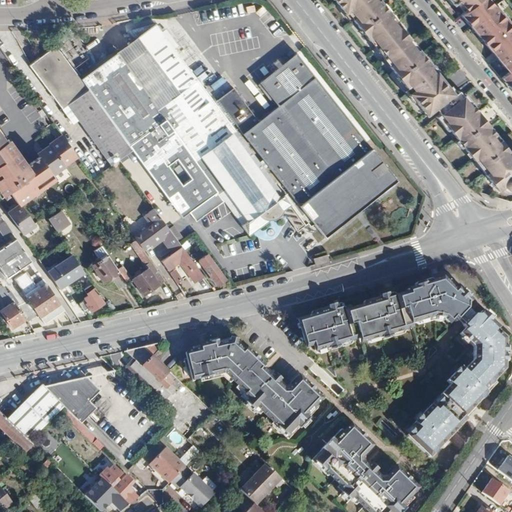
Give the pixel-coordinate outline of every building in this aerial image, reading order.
[(334,0),(343,12),(345,10),(368,40),(371,37),(391,62),(388,65),(409,91),(407,93),(416,103),(419,99),(423,105),(443,89),(440,85),(444,82),(434,71),(432,73),(428,68),(431,65),(417,48),(415,49),(406,39),(408,36),(400,26),(398,27),(388,16),(390,14),(379,0),(334,0)] [(445,0),(451,6),(454,4),(462,12),(476,0),(445,0)] [(492,57),(504,72),(499,76),(511,91),(511,32),(490,6),(489,7),(482,0),(476,0),(462,12),(458,15),(462,22),(467,22),(470,25),(467,27),(476,38),(479,36),(482,40),(481,44),(492,57)] [(147,49),(125,64),(164,119),(241,225),(254,216),(260,223),(280,209),(294,229),(296,231),(299,229),(307,223),(155,23),(131,28),(147,49)] [(93,97),(80,78),(55,45),(48,51),(81,96),(75,100),(79,107),(93,97)] [(81,96),(48,51),(42,55),(75,100),(81,96)] [(164,119),(125,64),(117,52),(80,78),(93,97),(128,145),(164,119)] [(397,181),(296,53),(271,72),(272,73),(269,76),(281,91),(284,88),(290,97),(270,113),(244,80),(217,101),(314,224),(325,238),(397,181)] [(76,110),(79,107),(75,100),(42,55),(29,64),(62,110),(71,104),(76,110)] [(192,71),(199,81),(209,73),(202,63),(192,71)] [(206,84),(216,98),(231,88),(222,74),(206,84)] [(457,90),(435,108),(444,120),(441,123),(454,140),(456,139),(468,154),(471,152),(482,166),(479,168),(492,185),(497,181),(501,184),(503,184),(506,184),(508,182),(510,185),(511,185),(511,158),(510,160),(504,154),(506,152),(497,141),(493,145),(487,138),(492,133),(484,123),(479,127),(475,123),(479,118),(469,106),(467,107),(458,96),(460,95),(457,90)] [(429,112),(423,105),(420,107),(426,115),(429,112)] [(165,132),(140,150),(163,181),(157,185),(172,206),(203,183),(165,132)] [(81,157),(65,135),(53,144),(68,166),(81,157)] [(56,179),(39,156),(25,166),(6,139),(4,141),(0,136),(0,194),(6,190),(19,205),(37,193),(56,179)] [(68,166),(53,144),(46,149),(41,141),(39,148),(39,156),(56,179),(70,168),(68,166)] [(20,205),(8,214),(23,235),(36,227),(20,205)] [(143,250),(160,239),(172,255),(182,248),(154,210),(144,217),(151,227),(134,238),(143,250)] [(60,211),(47,220),(55,232),(68,223),(60,211)] [(80,237),(85,233),(91,241),(95,238),(82,218),(72,225),(80,237)] [(14,238),(0,247),(0,269),(6,278),(18,270),(26,280),(18,286),(44,325),(63,312),(14,238)] [(98,257),(103,250),(97,245),(92,251),(98,257)] [(196,288),(205,281),(182,248),(172,255),(162,263),(169,272),(186,260),(188,262),(187,263),(194,273),(188,277),(196,288)] [(118,272),(106,254),(90,265),(103,283),(118,272)] [(313,265),(329,261),(328,260),(327,254),(311,258),(313,265)] [(71,255),(45,273),(57,290),(83,273),(71,255)] [(208,255),(199,261),(217,287),(226,280),(208,255)] [(122,269),(118,272),(125,282),(130,279),(122,269)] [(148,269),(133,280),(144,296),(159,285),(148,269)] [(456,317),(459,319),(470,307),(469,303),(471,300),(459,289),(456,292),(442,277),(407,287),(408,290),(394,294),(394,297),(389,298),(389,296),(342,308),(341,305),(335,306),(334,303),(326,305),(327,307),(296,315),(304,346),(311,344),(312,350),(315,350),(314,348),(321,345),(322,349),(325,348),(326,350),(356,340),(358,346),(378,339),(379,342),(392,337),(390,335),(396,333),(397,336),(408,333),(406,329),(415,327),(414,325),(420,323),(421,326),(427,324),(429,327),(437,325),(436,322),(445,319),(449,324),(456,317)] [(103,304),(91,286),(83,290),(87,296),(83,298),(84,300),(80,303),(85,310),(89,307),(92,311),(103,304)] [(25,320),(13,303),(0,311),(12,329),(25,320)] [(473,318),(462,329),(464,331),(458,337),(472,350),(472,365),(463,374),(460,371),(446,385),(449,388),(414,426),(416,429),(404,441),(429,463),(449,441),(465,423),(462,420),(467,414),(471,410),(484,396),(481,393),(499,373),(497,341),(488,333),(490,330),(480,316),(477,318),(473,318)] [(295,424),(298,427),(307,418),(304,414),(318,398),(295,378),(283,391),(275,384),(277,381),(272,377),(270,379),(260,370),(262,368),(243,352),(242,354),(233,346),(233,345),(232,345),(230,343),(185,354),(190,379),(219,372),(248,397),(246,399),(255,408),(258,405),(287,432),(295,424)] [(126,351),(137,363),(173,397),(175,399),(177,397),(175,394),(178,391),(172,386),(178,380),(153,356),(160,349),(156,344),(126,351)] [(173,397),(137,363),(132,368),(168,403),(173,397)] [(56,382),(45,389),(64,408),(79,422),(87,415),(80,407),(99,389),(97,387),(88,382),(77,379),(65,379),(56,382)] [(64,408),(45,389),(41,385),(14,413),(12,410),(3,411),(0,413),(30,442),(64,408)] [(197,398),(186,409),(198,420),(208,409),(197,398)] [(30,442),(0,413),(0,428),(26,454),(34,446),(30,442)] [(191,419),(178,432),(187,441),(200,427),(191,419)] [(75,426),(89,442),(93,438),(79,422),(75,426)] [(404,511),(414,502),(411,499),(418,492),(397,473),(387,485),(385,482),(383,484),(377,478),(374,481),(368,476),(370,473),(362,466),(373,452),(351,433),(344,441),(341,438),(323,457),(314,467),(324,476),(326,474),(341,488),(339,490),(345,496),(344,496),(351,503),(353,502),(359,508),(361,507),(366,511),(404,511)] [(103,445),(97,440),(93,443),(100,449),(103,445)] [(192,445),(184,451),(190,458),(198,452),(192,445)] [(186,467),(167,448),(151,464),(170,483),(171,482),(186,467)] [(496,470),(511,481),(511,459),(507,456),(496,470)] [(265,463),(239,490),(254,505),(255,505),(281,479),(265,463)] [(193,473),(186,467),(171,482),(178,489),(180,486),(193,473)] [(194,472),(193,473),(180,486),(201,508),(215,494),(194,472)] [(125,474),(112,488),(124,499),(131,491),(127,488),(133,482),(125,474)] [(509,491),(491,478),(481,493),(499,505),(509,491)] [(0,487),(0,511),(12,503),(0,487)] [(108,488),(93,503),(102,511),(113,503),(117,507),(122,501),(108,488)] [(33,493),(26,499),(36,509),(43,503),(33,493)]
